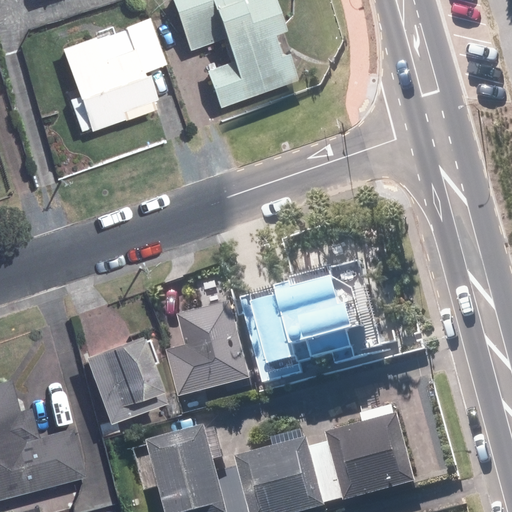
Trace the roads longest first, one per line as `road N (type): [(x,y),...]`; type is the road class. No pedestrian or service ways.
road 1 (residential): [(0,278),(439,125)]
road 2 (primary): [(511,398),(439,125)]
road 3 (primary): [(439,125),(405,0)]
